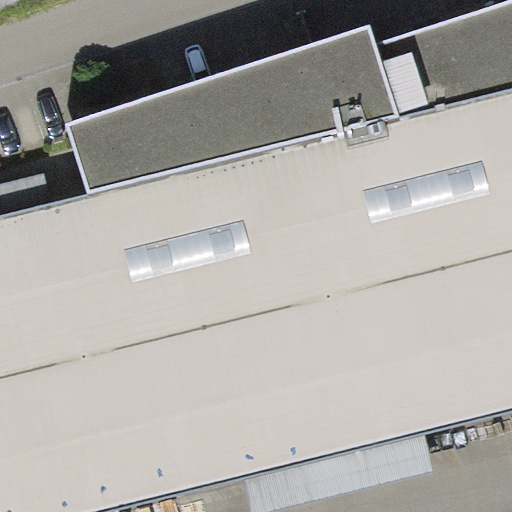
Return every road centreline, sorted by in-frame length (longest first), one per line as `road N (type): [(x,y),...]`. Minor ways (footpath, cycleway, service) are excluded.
road 1 (unknown): [(209,511),(511,434)]
road 2 (residential): [(0,76),(239,0)]
